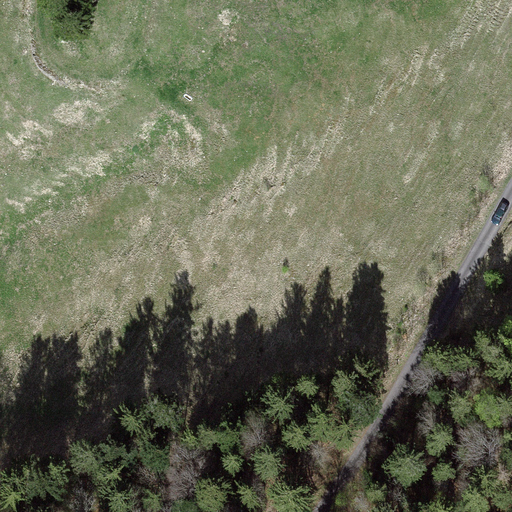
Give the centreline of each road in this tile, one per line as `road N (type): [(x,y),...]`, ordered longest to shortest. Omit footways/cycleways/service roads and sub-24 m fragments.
road 1 (unclassified): [(511,181),(315,511)]
road 2 (track): [(144,0),(123,60),(88,73),(49,53),(42,0)]
